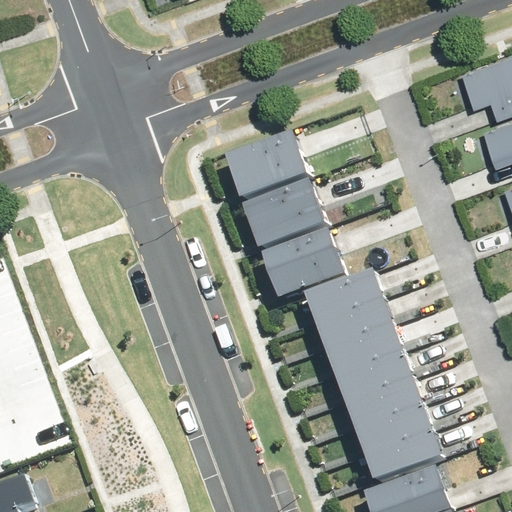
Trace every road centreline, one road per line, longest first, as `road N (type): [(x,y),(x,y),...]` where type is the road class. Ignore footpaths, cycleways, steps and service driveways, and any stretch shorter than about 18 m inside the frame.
road 1 (residential): [(263,511),(131,140)]
road 2 (residential): [(511,393),(388,47)]
road 3 (residential): [(388,47),(131,140)]
road 4 (residential): [(112,88),(351,0)]
road 5 (residential): [(131,140),(0,180)]
road 6 (residential): [(511,2),(388,47)]
